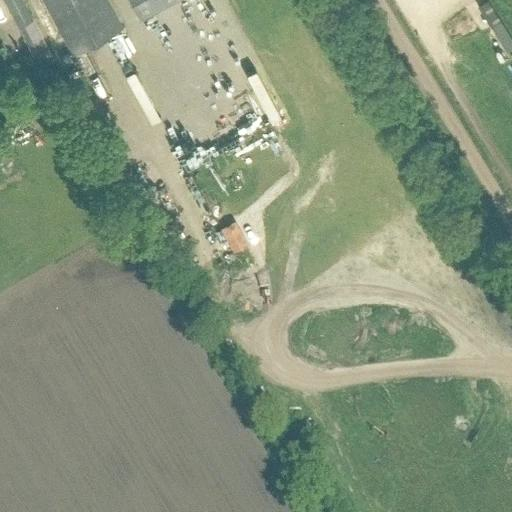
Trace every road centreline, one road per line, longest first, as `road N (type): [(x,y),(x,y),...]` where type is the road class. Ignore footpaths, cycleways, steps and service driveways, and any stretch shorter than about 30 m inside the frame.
road 1 (track): [(379,0),(511,219)]
road 2 (unknown): [(123,0),(190,113)]
